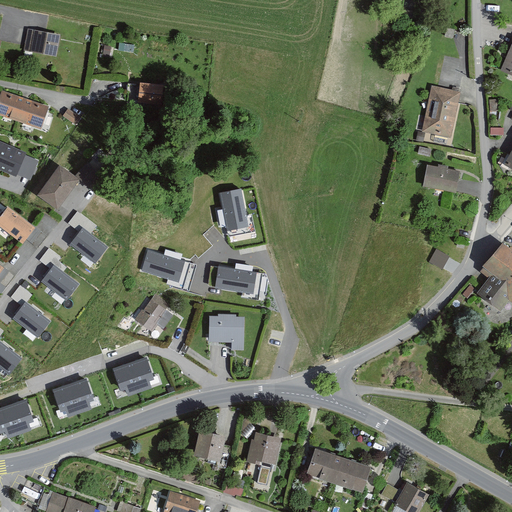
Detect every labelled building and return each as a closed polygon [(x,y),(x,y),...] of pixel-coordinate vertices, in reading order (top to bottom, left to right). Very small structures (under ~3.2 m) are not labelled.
[(57,33),(29,28),(25,51),(53,57),(57,33)] [(511,47),(502,72),(511,75),(511,47)] [(163,86),(139,83),(137,100),(160,103),(163,86)] [(460,92),(431,86),(421,135),(450,141),(460,92)] [(47,106),(0,90),(0,114),(39,128),(47,106)] [(78,119),(67,110),(62,116),(73,125),(78,119)] [(0,141),(0,171),(16,178),(17,175),(31,181),(39,161),(26,155),(27,153),(0,141)] [(511,145),(503,163),(511,168),(511,145)] [(99,174),(87,163),(77,173),(89,184),(99,174)] [(77,180),(57,165),(36,195),(56,209),(77,180)] [(460,172),(427,165),(423,188),(456,194),(460,172)] [(248,226),(241,189),(220,193),(227,230),(248,226)] [(34,227),(7,207),(0,216),(0,224),(23,242),(34,227)] [(109,247),(83,227),(69,245),(95,265),(109,247)] [(511,248),(503,240),(483,264),(493,272),(476,292),(501,313),(511,300),(511,248)] [(41,259),(48,264),(56,252),(49,247),(41,259)] [(436,248),(428,260),(442,267),(449,255),(436,248)] [(185,262),(148,250),(142,271),(178,282),(185,262)] [(81,284),(55,264),(41,282),(67,302),(81,284)] [(257,273),(219,267),(215,288),(254,294),(257,273)] [(142,309),(135,320),(152,333),(158,325),(156,323),(170,304),(156,294),(144,310),(142,309)] [(51,322),(25,302),(11,319),(37,340),(51,322)] [(218,317),(210,317),(209,342),(232,343),(231,350),(244,351),(245,317),(236,317),(237,315),(218,314),(218,317)] [(23,359),(0,341),(0,369),(9,377),(23,359)] [(113,369),(120,392),(126,390),(128,396),(152,389),(150,382),(155,380),(147,358),(113,369)] [(53,392),(59,411),(66,409),(69,417),(92,410),(90,402),(95,400),(89,381),(53,392)] [(0,408),(0,434),(0,435),(6,433),(7,438),(31,430),(29,424),(34,422),(26,400),(0,408)] [(226,436),(199,431),(194,456),(221,462),(226,436)] [(279,437),(253,432),(248,460),(274,465),(279,437)] [(368,465),(315,448),(308,472),(361,489),(368,465)] [(388,482),(382,492),(393,498),(398,488),(388,482)] [(417,511),(428,494),(406,482),(394,503),(409,511),(417,511)] [(95,511),(97,507),(52,491),(45,511),(46,511),(95,511)] [(195,511),(199,502),(170,492),(163,511),(195,511)]
